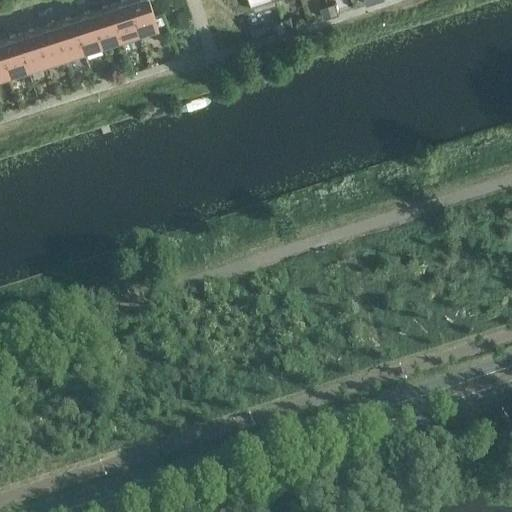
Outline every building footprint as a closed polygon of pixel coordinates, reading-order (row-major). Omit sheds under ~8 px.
[(139,31),(128,0),(120,0),(109,4),(120,37),(139,31)] [(158,25),(149,0),(128,0),(139,31),(158,25)] [(251,0),(255,11),(269,7),(278,4),(277,0),(251,0)] [(339,13),(336,2),(328,5),(332,16),(339,13)] [(120,37),(109,4),(91,9),(102,43),(120,37)] [(332,16),(328,5),(321,7),(324,18),(332,16)] [(102,43),(91,9),(72,15),(83,49),(102,43)] [(83,49),(72,15),(54,21),(64,55),(83,49)] [(294,28),(290,17),(282,19),(286,30),(294,28)] [(286,30),(282,19),(275,21),(278,33),(286,30)] [(64,55),(54,21),(35,27),(46,61),(64,55)] [(46,61),(35,27),(17,33),(27,67),(46,61)] [(27,67),(17,33),(0,38),(0,45),(9,73),(27,67)] [(0,75),(9,73),(0,45),(0,75)]
